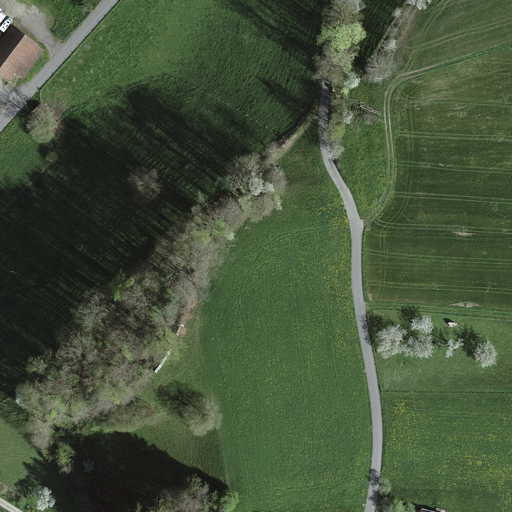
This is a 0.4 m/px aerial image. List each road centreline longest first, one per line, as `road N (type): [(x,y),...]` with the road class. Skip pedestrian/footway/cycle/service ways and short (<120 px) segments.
road 1 (residential): [(0,126),(113,0)]
road 2 (track): [(359,305),(511,315)]
